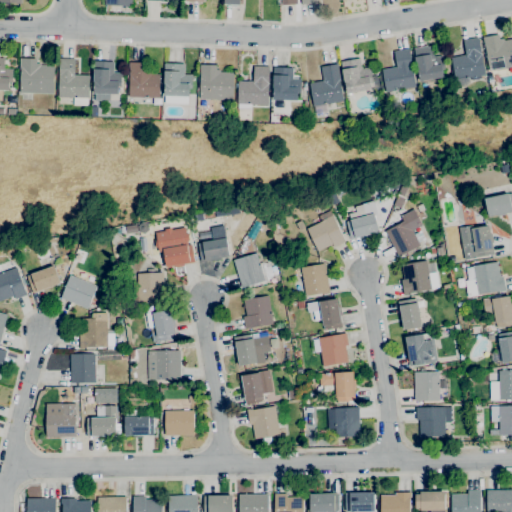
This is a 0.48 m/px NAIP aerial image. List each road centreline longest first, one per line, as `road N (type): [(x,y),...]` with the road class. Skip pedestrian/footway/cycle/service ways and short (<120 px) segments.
road 1 (residential): [(6,468),(511,459)]
road 2 (residential): [(69,24),(339,27),(511,0)]
road 3 (residential): [(366,271),(389,462)]
road 4 (residential): [(204,296),(221,466)]
road 5 (residential): [(41,330),(6,468)]
